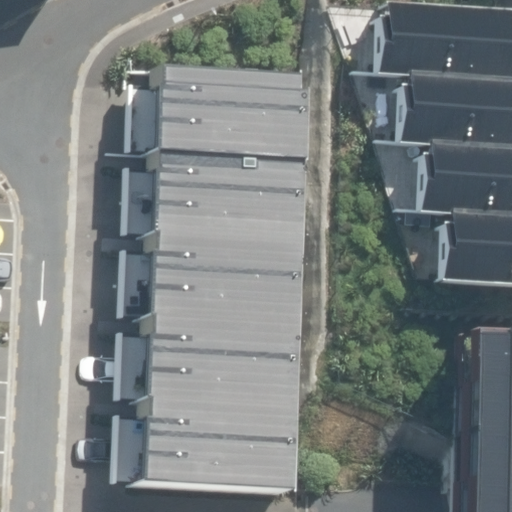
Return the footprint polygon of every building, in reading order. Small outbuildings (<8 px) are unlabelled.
[(365,81),(385,82),(507,86),(509,33),(504,33),(505,18),(372,13),(372,28),(367,28),(365,81)] [(141,156),(294,163),(297,79),(145,72),(141,156)] [(383,150),(406,151),(511,154),(511,86),(507,86),(385,82),(383,150)] [(404,218),(427,218),(511,221),(511,154),(406,151),(404,218)] [(137,240),(290,247),(294,163),(141,156),(137,240)] [(511,221),(427,218),(425,292),(511,294),(511,221)] [(133,324),(286,330),(290,247),(137,240),(133,324)] [(130,407),(283,414),(286,330),(133,324),(130,407)] [(511,511),(511,341),(459,339),(450,511),(511,511)] [(126,491),(279,498),(283,414),(130,407),(126,491)]
